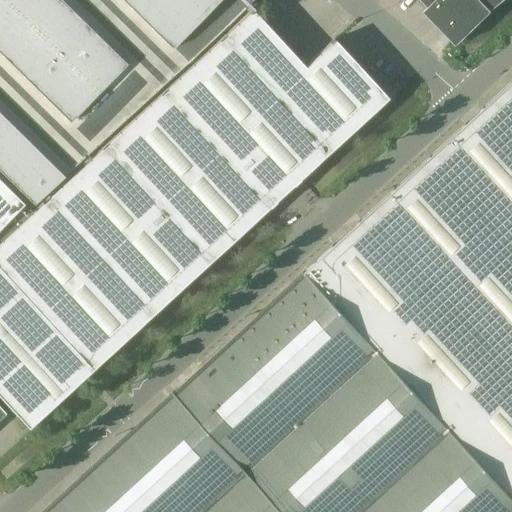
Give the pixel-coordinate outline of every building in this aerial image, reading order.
[(0,0),(0,169),(34,202),(249,5),(244,0),(0,0)] [(424,0),(459,35),(501,0),(424,0)] [(253,9),(33,211),(0,241),(0,267),(92,368),(388,96),(334,38),(305,65),(253,9)] [(41,511),(511,511),(511,80),(425,160),(432,168),(425,174),(418,167),(253,318),(270,337),(253,353),(236,334),(41,511)] [(0,241),(33,211),(0,177),(0,241)] [(0,267),(0,396),(28,426),(92,368),(0,267)]
